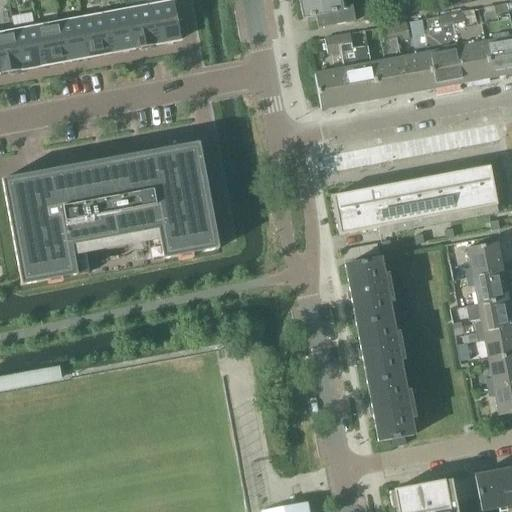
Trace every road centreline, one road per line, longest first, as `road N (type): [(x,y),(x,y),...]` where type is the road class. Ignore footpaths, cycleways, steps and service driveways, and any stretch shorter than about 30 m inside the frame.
road 1 (residential): [(279,142),(511,97)]
road 2 (residential): [(342,474),(303,269)]
road 3 (residential): [(0,123),(198,89)]
road 4 (residential): [(342,474),(511,440)]
road 5 (residential): [(303,269),(311,251),(305,191),(279,142)]
road 6 (residential): [(279,142),(289,255),(303,269)]
